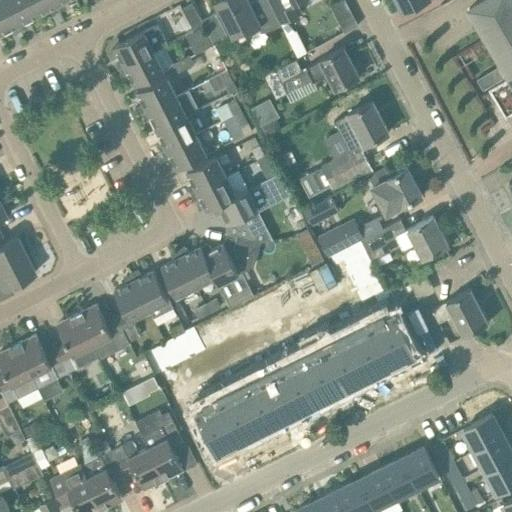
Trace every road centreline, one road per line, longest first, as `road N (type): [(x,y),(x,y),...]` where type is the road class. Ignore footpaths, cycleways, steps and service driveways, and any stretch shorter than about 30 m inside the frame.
road 1 (unclassified): [(194,511),(508,356)]
road 2 (residential): [(80,277),(179,230),(86,38)]
road 3 (residential): [(511,277),(368,0)]
road 4 (residential): [(80,277),(0,112)]
